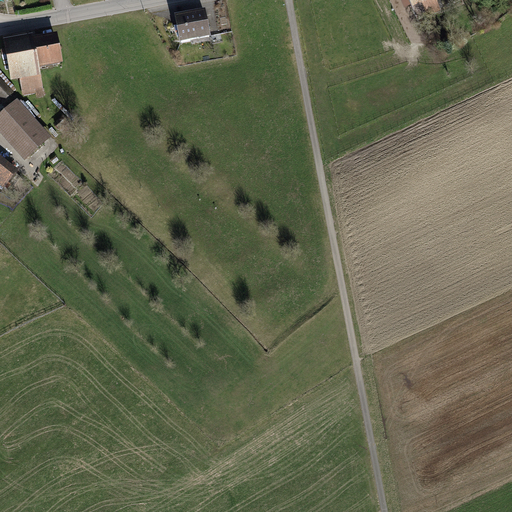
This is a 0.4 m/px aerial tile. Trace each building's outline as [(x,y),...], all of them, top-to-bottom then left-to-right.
[(408,0),(418,20),(439,9),(435,0),(408,0)] [(205,14),(176,20),(181,43),(210,38),(205,14)] [(3,41),(11,85),(20,83),(23,97),(36,95),(37,99),(44,98),(39,72),(62,68),(56,37),(34,40),(33,36),(3,41)] [(0,83),(0,98),(5,104),(14,96),(2,82),(0,83)] [(0,118),(0,134),(25,164),(52,141),(19,102),(0,118)] [(0,159),(0,188),(5,193),(20,176),(0,159)]
